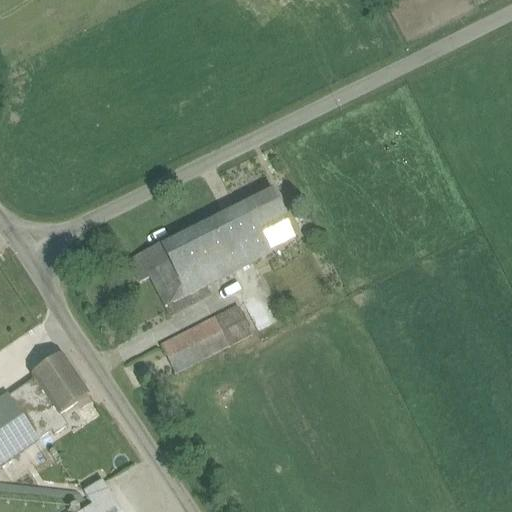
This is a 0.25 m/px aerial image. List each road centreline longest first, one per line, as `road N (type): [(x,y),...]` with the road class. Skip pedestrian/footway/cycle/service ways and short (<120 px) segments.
road 1 (unclassified): [(24,253),(511,13)]
road 2 (unclassified): [(191,511),(24,253)]
